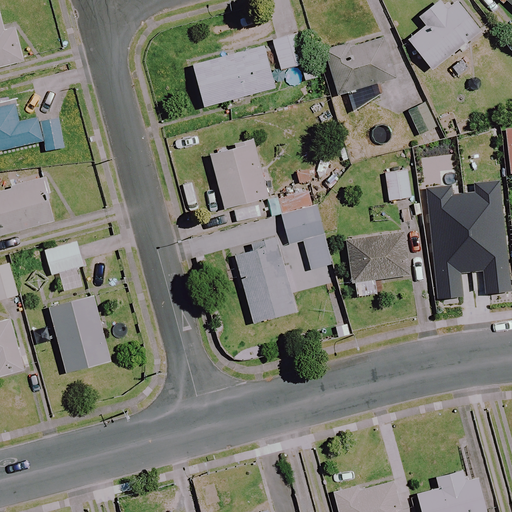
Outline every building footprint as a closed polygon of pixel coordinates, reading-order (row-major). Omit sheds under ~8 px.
[(469,47),(465,43),(480,31),(452,0),(451,0),(441,9),(435,2),(417,18),(423,25),(402,43),(430,75),(455,53),(458,57),(469,47)] [(511,0),(489,0),(498,9),(505,2),(511,9),(511,0)] [(1,32),(0,29),(0,67),(21,62),(12,29),(1,32)] [(279,72),(298,67),(302,84),(319,79),(315,62),(309,64),(300,34),(271,42),(279,72)] [(511,34),(503,42),(511,51),(511,34)] [(392,80),(378,36),(322,54),(336,97),(343,95),(348,112),(382,101),(377,85),(392,80)] [(273,90),(261,47),(190,66),(201,109),(273,90)] [(55,110),(27,117),(18,119),(15,104),(0,107),(0,152),(40,143),(43,153),(63,149),(55,110)] [(432,129),(421,105),(406,112),(417,136),(432,129)] [(511,129),(501,131),(506,175),(511,174),(511,129)] [(495,168),(490,137),(453,142),(458,173),(495,168)] [(315,170),(313,145),(289,147),(291,172),(315,170)] [(265,199),(252,146),(208,157),(221,210),(265,199)] [(5,181),(7,191),(0,192),(0,236),(49,223),(43,202),(49,200),(41,171),(5,181)] [(408,199),(404,172),(382,175),(386,203),(408,199)] [(310,192),(274,201),(257,205),(261,219),(278,215),(286,246),(301,242),(308,271),(329,266),(310,192)] [(489,256),(483,198),(435,204),(442,261),(489,256)] [(407,274),(398,231),(341,243),(351,286),(407,274)] [(84,286),(72,245),(42,253),(49,277),(55,275),(60,293),(84,286)] [(276,245),(233,256),(250,323),(293,312),(276,245)] [(0,300),(15,297),(6,265),(0,266),(0,300)] [(107,364),(92,297),(48,308),(64,374),(107,364)] [(0,377),(26,370),(11,319),(0,321),(0,377)] [(30,410),(20,382),(8,386),(19,414),(30,410)] [(459,470),(432,478),(434,488),(413,494),(417,511),(482,511),(474,478),(462,481),(459,470)] [(354,486),(329,492),(333,511),(398,511),(390,481),(355,490),(354,487),(354,486)]
